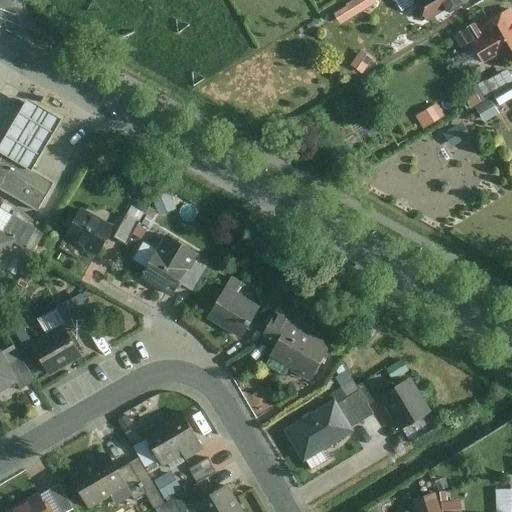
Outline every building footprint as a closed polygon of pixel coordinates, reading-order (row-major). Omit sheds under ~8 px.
[(356,0),(335,12),(340,21),(377,0),(356,0)] [(459,0),(415,0),(416,1),(428,20),(459,0)] [(511,54),(511,16),(507,8),(480,24),(485,33),(472,41),(475,45),(485,61),(499,54),(502,60),(511,54)] [(485,33),(480,24),(478,19),(453,34),(464,52),(475,45),(472,41),(485,33)] [(361,51),(353,65),(365,72),(373,57),(361,51)] [(511,76),(507,68),(488,80),(495,92),(511,81),(511,76)] [(511,81),(495,92),(502,104),(511,97),(511,81)] [(0,138),(0,150),(5,154),(31,168),(60,117),(24,97),(0,138)] [(491,98),(477,107),(486,121),(499,112),(491,98)] [(463,121),(444,133),(453,146),(471,135),(463,121)] [(51,180),(31,168),(5,154),(0,162),(0,189),(35,209),(51,180)] [(149,179),(139,196),(149,202),(159,184),(149,179)] [(176,208),(169,192),(154,199),(160,214),(176,208)] [(112,225),(81,208),(64,238),(96,255),(112,225)] [(136,220),(126,214),(114,235),(124,241),(136,220)] [(0,264),(15,239),(0,230),(0,264)] [(145,268),(140,277),(171,295),(179,281),(193,290),(206,268),(192,260),(197,252),(166,234),(157,249),(145,241),(133,261),(145,268)] [(232,275),(206,318),(240,338),(259,306),(235,292),(242,281),(232,275)] [(93,324),(79,297),(68,303),(82,330),(93,324)] [(311,381),(332,345),(289,321),(297,308),(282,300),(260,338),(275,348),(269,357),(311,381)] [(349,318),(328,316),(327,331),(348,333),(349,318)] [(61,324),(30,344),(51,376),(81,356),(61,324)] [(0,350),(0,391),(16,383),(20,390),(35,382),(20,358),(10,365),(0,350)] [(403,360),(388,369),(394,379),(409,370),(403,360)] [(410,378),(380,397),(402,430),(432,410),(410,378)] [(375,412),(360,391),(340,405),(355,427),(375,412)] [(336,400),(285,429),(304,461),(354,432),(336,400)] [(181,410),(144,432),(165,468),(202,446),(181,410)] [(108,453),(68,476),(88,509),(128,486),(108,453)] [(208,459),(189,468),(196,481),(215,472),(208,459)] [(146,491),(129,464),(119,470),(136,497),(146,491)] [(182,511),(193,506),(206,498),(198,484),(156,507),(158,511),(182,511)] [(58,485),(50,490),(62,511),(65,511),(72,508),(58,485)] [(244,511),(228,485),(206,498),(193,506),(196,511),(244,511)] [(47,511),(38,493),(3,511),(2,511),(47,511)] [(439,511),(434,493),(412,499),(415,511),(439,511)]
